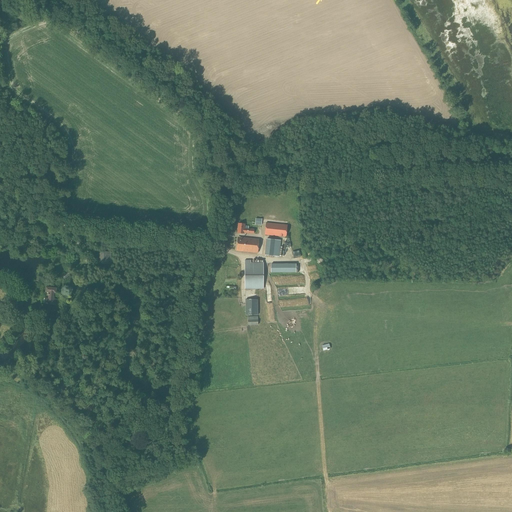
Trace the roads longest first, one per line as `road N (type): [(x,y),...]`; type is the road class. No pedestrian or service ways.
road 1 (track): [(210,241),(216,181),(511,169)]
road 2 (track): [(0,220),(210,241)]
